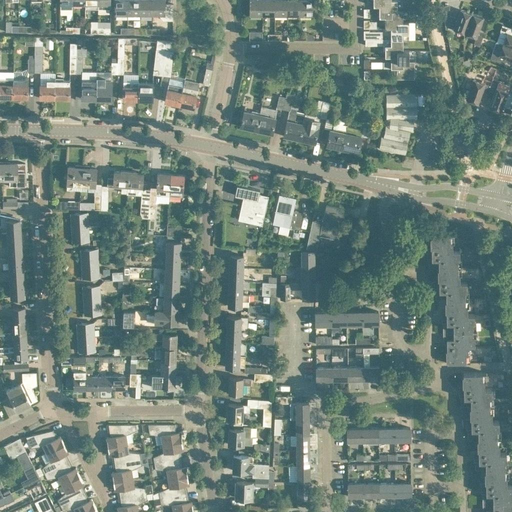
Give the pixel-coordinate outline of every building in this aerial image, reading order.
[(72,9),(72,3),(72,0),(59,0),(60,9),(72,9)] [(97,0),(85,0),(85,3),(85,8),(97,8),(97,3),(98,3),(97,0)] [(97,8),(109,8),(109,3),(110,3),(110,0),(97,0),(98,3),(97,3),(97,8)] [(127,12),(127,0),(114,0),(114,12),(127,12)] [(127,18),(139,18),(139,12),(140,12),(139,0),(127,0),(127,12),(127,18)] [(152,0),(139,0),(140,12),(152,12),(152,0)] [(165,0),(152,0),(152,12),(159,12),(159,15),(164,20),(173,20),(173,3),(165,3),(165,0)] [(249,0),(249,14),(262,14),(262,0),(249,0)] [(262,0),(262,14),(274,14),(274,0),(262,0)] [(286,0),(274,0),(274,14),(287,14),(286,0)] [(286,0),(287,14),(299,14),(298,0),(286,0)] [(312,0),(298,0),(299,14),(312,14),(312,0)] [(379,5),(379,17),(385,17),(385,15),(391,15),(391,10),(397,10),(396,0),(385,0),(385,5),(379,5)] [(454,29),(465,33),(472,13),(461,9),(456,21),(450,19),(449,14),(443,16),(445,25),(456,23),(454,29)] [(385,15),(385,17),(385,28),(391,28),(391,27),(397,27),(397,22),(403,22),(403,21),(403,10),(397,10),(391,10),(391,15),(385,15)] [(483,17),(472,13),(465,33),(476,37),(473,44),(479,46),(484,32),(479,29),(483,17)] [(369,21),(369,19),(364,19),(364,28),(377,28),(377,21),(369,21)] [(391,39),(403,39),(408,39),(408,33),(409,33),(409,21),(403,21),(403,22),(397,22),(397,27),(391,27),(391,28),(391,38),(391,39)] [(30,25),(31,25),(31,32),(43,32),(43,26),(37,25),(37,22),(30,22),(30,25)] [(500,30),(507,33),(503,44),(511,46),(511,27),(502,24),(500,30)] [(364,38),(365,38),(383,38),(383,31),(369,31),(369,30),(364,30),(364,38)] [(262,31),(249,31),(249,40),(262,40),(262,31)] [(40,85),(40,97),(55,98),(55,79),(55,72),(42,72),(43,36),(34,36),(34,58),(34,72),(40,72),(40,85)] [(386,38),(383,38),(365,38),(365,45),(385,45),(385,56),(391,56),(397,56),(397,50),(403,50),(403,39),(391,39),(391,38),(386,38)] [(156,46),(152,74),(161,75),(165,41),(165,40),(157,39),(156,46)] [(165,41),(161,75),(170,76),(173,51),(177,51),(178,42),(165,41)] [(506,58),(511,59),(511,46),(503,44),(496,41),(490,58),(504,63),(506,58)] [(82,73),(81,98),(96,98),(96,71),(82,71),(82,55),(81,55),(81,48),(76,48),(76,73),(82,73)] [(383,67),(397,67),(403,67),(403,61),(409,61),(409,50),(403,50),(397,50),(397,56),(391,56),(391,61),(383,61),(383,67)] [(209,85),(215,55),(212,55),(211,61),(211,62),(207,61),(205,70),(202,84),(209,85)] [(111,99),(111,73),(117,73),(117,58),(112,58),(111,71),(96,71),(96,98),(111,99)] [(254,66),(269,70),(271,63),(255,59),(254,66)] [(415,78),(415,61),(409,61),(403,61),(403,67),(397,67),(397,78),(415,78)] [(0,96),(13,97),(13,79),(13,72),(0,71),(0,96)] [(478,103),(482,90),(488,93),(493,78),(495,73),(490,71),(488,77),(484,75),(480,81),(473,79),(472,81),(469,79),(467,80),(464,88),(465,90),(469,92),(466,98),(478,103)] [(496,80),(498,74),(495,73),(493,78),(488,93),(493,95),(489,107),(500,111),(510,85),(496,80)] [(13,79),(13,97),(28,97),(28,84),(28,76),(22,79),(13,79)] [(164,101),(179,104),(183,86),(185,79),(185,78),(177,76),(176,79),(170,77),(164,101)] [(69,98),(70,80),(55,79),(55,98),(69,98)] [(183,86),(179,104),(193,107),(197,89),(199,82),(185,79),(183,86)] [(123,81),(123,99),(138,99),(138,81),(123,81)] [(147,81),(138,81),(138,99),(153,100),(153,87),(153,81),(147,81)] [(376,95),(378,86),(367,84),(365,92),(376,95)] [(289,110),(283,135),(299,139),(305,113),(296,111),(296,108),(290,107),(293,94),(286,93),(286,97),(283,108),(289,110)] [(411,120),(411,118),(416,118),(416,115),(417,112),(416,108),(416,103),(416,100),(416,96),(416,94),(385,94),(385,118),(397,118),(396,127),(385,124),(383,136),(381,136),(380,143),(380,146),(379,148),(388,150),(391,152),(392,152),(394,152),(404,154),(405,151),(406,148),(406,147),(406,145),(407,139),(409,136),(409,133),(410,128),(412,127),(413,125),(413,124),(412,121),(411,120)] [(276,107),(283,108),(286,97),(279,95),(276,107)] [(326,117),(333,119),(337,97),(331,95),(329,102),(326,117)] [(318,126),(320,116),(326,117),(329,102),(322,100),(320,114),(315,113),(315,115),(305,113),(299,139),(315,142),(318,126)] [(371,127),(376,104),(369,102),(364,126),(371,127)] [(261,106),(259,113),(256,129),(272,133),(277,109),(261,106)] [(244,108),(240,126),(256,129),(259,113),(246,110),(246,108),(244,108)] [(326,145),(343,148),(346,132),(345,132),(347,125),(338,123),(337,123),(335,123),(334,124),(334,125),(333,129),(330,129),(329,135),(326,145)] [(346,132),(343,148),(358,152),(360,142),(362,129),(347,125),(345,132),(346,132)] [(27,185),(25,162),(3,163),(3,178),(9,178),(9,182),(9,186),(27,185)] [(81,184),(82,167),(68,166),(67,189),(73,190),(74,183),(81,184)] [(82,167),(81,184),(89,184),(88,190),(95,191),(96,168),(82,167)] [(121,187),(121,192),(127,192),(127,185),(129,170),(121,170),(121,171),(114,171),(114,178),(108,177),(107,186),(121,187)] [(140,212),(142,216),(148,217),(150,189),(144,188),(144,191),(142,190),(143,173),(136,172),(137,171),(129,170),(127,185),(127,192),(127,194),(141,195),(140,212)] [(148,221),(154,221),(155,217),(156,195),(169,196),(171,173),(158,172),(156,189),(150,189),(148,217),(148,221)] [(183,189),(184,174),(171,173),(169,196),(172,196),(182,196),(183,189)] [(240,219),(252,222),(260,189),(237,184),(235,194),(243,196),(241,207),(238,219),(240,219)] [(273,222),(300,228),(304,212),(293,210),(296,197),(279,194),(273,222)] [(80,201),(67,200),(66,208),(79,209),(80,201)] [(319,235),(309,233),(306,250),(314,250),(316,250),(319,235),(337,239),(344,208),(326,204),(319,235)] [(87,212),(71,213),(72,227),(97,226),(100,226),(100,222),(88,222),(87,212)] [(20,219),(7,220),(7,232),(21,231),(20,219)] [(181,224),(167,224),(166,235),(181,235),(181,224)] [(72,241),(89,240),(88,229),(97,228),(97,226),(72,227),(72,241)] [(1,232),(2,243),(8,243),(8,245),(21,244),(21,231),(7,232),(1,232)] [(434,279),(434,287),(439,287),(439,290),(435,290),(435,299),(446,298),(446,311),(441,311),(441,319),(446,319),(446,322),(443,322),(443,339),(452,338),(452,341),(447,341),(447,363),(454,363),(470,362),(468,362),(468,346),(475,346),(474,313),(467,313),(467,281),(460,281),(459,249),(452,249),(452,241),(450,241),(450,233),(431,234),(431,247),(426,247),(427,255),(431,255),(431,258),(428,258),(428,266),(438,266),(439,279),(434,279)] [(181,241),(166,241),(166,254),(180,254),(181,241)] [(8,245),(9,258),(22,258),(21,244),(8,245)] [(97,248),(81,249),(82,263),(98,262),(97,248)] [(314,250),(306,250),(301,250),(301,266),(314,266),(314,250)] [(179,268),(179,267),(180,254),(166,254),(165,268),(179,268)] [(243,255),(230,254),(230,267),(243,267),(243,255)] [(22,258),(9,258),(9,272),(23,271),(22,258)] [(82,277),(98,276),(98,262),(82,263),(82,277)] [(314,266),(301,266),(302,282),(315,282),(314,266)] [(243,267),(230,267),(229,280),(242,280),(243,267)] [(165,282),(179,282),(179,268),(165,268),(165,282)] [(9,272),(10,285),(24,284),(23,271),(9,272)] [(122,271),(112,271),(113,280),(123,279),(122,271)] [(229,280),(229,281),(228,293),(242,294),(242,293),(242,280),(229,280)] [(159,281),(159,293),(159,295),(164,295),(164,296),(178,296),(179,282),(165,282),(159,281)] [(290,282),(279,282),(280,298),(290,298),(290,282)] [(315,298),(315,282),(302,282),(302,298),(315,298)] [(24,296),(24,284),(10,285),(11,297),(14,297),(24,296)] [(99,285),(83,286),(84,300),(100,299),(99,285)] [(132,294),(132,286),(128,286),(128,287),(123,287),(122,294),(132,294)] [(247,306),(247,311),(259,312),(260,305),(248,304),(249,293),(242,293),(242,294),(228,293),(228,305),(247,306)] [(127,304),(131,304),(132,294),(122,294),(122,304),(127,304)] [(156,296),(156,303),(164,304),(164,310),(178,310),(178,296),(164,296),(164,297),(156,296)] [(84,314),(101,313),(100,299),(84,300),(84,314)] [(11,307),(12,319),(25,319),(25,306),(11,307)] [(127,309),(122,309),(121,310),(121,316),(121,323),(121,325),(121,327),(135,327),(135,309),(127,309)] [(163,323),(177,323),(178,310),(164,310),(155,309),(155,322),(163,323)] [(259,312),(247,311),(247,315),(249,318),(270,319),(269,329),(274,330),(275,313),(265,312),(259,312)] [(315,325),(331,324),(331,311),(315,312),(315,325)] [(331,311),(331,324),(331,330),(340,330),(340,324),(347,324),(347,311),(331,311)] [(347,311),(347,324),(363,324),(362,311),(347,311)] [(378,311),(362,311),(363,324),(378,324),(378,311)] [(241,316),(228,315),(227,328),(240,328),(241,316)] [(25,319),(12,319),(13,333),(26,332),(25,319)] [(93,322),(77,323),(78,337),(94,336),(93,322)] [(146,328),(135,327),(121,327),(121,334),(120,344),(129,345),(129,343),(126,343),(127,334),(145,335),(146,328)] [(240,328),(227,328),(226,341),(240,341),(240,328)] [(274,330),(269,329),(269,335),(261,335),(261,343),(265,343),(274,344),(274,330)] [(13,334),(13,345),(14,346),(27,345),(26,332),(13,333),(13,334)] [(152,332),(152,339),(162,339),(162,346),(176,346),(177,333),(152,332)] [(316,335),(316,343),(331,343),(331,338),(331,335),(316,335)] [(95,350),(94,336),(78,337),(78,351),(95,350)] [(226,341),(226,354),(239,355),(240,341),(226,341)] [(136,345),(129,345),(120,344),(120,354),(136,354),(136,345)] [(28,363),(28,357),(27,345),(14,346),(13,345),(0,346),(0,352),(14,351),(15,363),(28,363)] [(155,345),(154,357),(162,357),(162,360),(176,360),(176,346),(162,346),(155,345)] [(225,366),(239,367),(239,355),(226,354),(225,366)] [(73,370),(74,388),(86,388),(85,368),(85,361),(85,356),(73,356),(73,364),(78,364),(78,370),(73,370)] [(162,360),(161,371),(161,374),(175,374),(176,360),(162,360)] [(316,380),(332,379),(332,366),(316,367),(316,380)] [(348,366),(332,366),(332,379),(348,379),(348,366)] [(348,366),(348,379),(363,379),(363,366),(348,366)] [(379,366),(363,366),(363,379),(379,379),(379,366)] [(92,375),(92,368),(85,368),(86,388),(99,388),(99,375),(92,375)] [(254,380),(272,381),(272,373),(262,373),(254,372),(254,380)] [(481,482),(481,490),(486,490),(486,493),(482,493),(483,509),(486,509),(486,511),(511,511),(511,484),(507,484),(506,452),(499,452),(499,420),(492,420),(491,388),(484,388),(484,380),(488,380),(488,372),(463,372),(463,386),(459,386),(459,394),(463,394),(463,396),(460,396),(460,405),(470,405),(471,418),(466,418),(466,426),(471,426),(471,429),(467,429),(468,437),(478,437),(478,450),(473,450),(473,458),(478,458),(478,461),(475,461),(475,469),(485,469),(486,482),(481,482)] [(136,395),(140,395),(141,373),(136,373),(130,373),(130,385),(136,385),(136,395)] [(156,387),(175,388),(175,374),(161,374),(157,374),(156,387)] [(112,388),(112,375),(99,375),(99,388),(112,388)] [(125,388),(124,375),(112,375),(112,388),(125,388)] [(229,377),(228,392),(243,393),(243,384),(251,385),(251,378),(243,377),(229,377)] [(10,396),(16,409),(32,401),(23,381),(7,389),(10,396)] [(290,418),(296,418),(309,418),(309,402),(296,402),(292,402),(291,395),(275,396),(276,403),(290,402),(290,418)] [(257,407),(271,407),(271,399),(258,399),(257,407)] [(234,419),(233,424),(242,424),(242,411),(249,411),(250,405),(243,404),(228,403),(227,418),(234,419)] [(296,434),(309,434),(309,418),(296,418),(296,434)] [(106,437),(108,446),(127,443),(126,434),(136,429),(135,423),(108,423),(110,436),(106,437)] [(161,435),(162,443),(182,440),(180,431),(176,431),(175,423),(148,423),(149,433),(161,435)] [(228,443),(238,444),(251,444),(252,436),(251,436),(251,426),(243,426),(243,429),(229,428),(228,443)] [(363,444),(368,444),(367,440),(379,440),(378,427),(363,428),(363,440),(363,444)] [(378,427),(379,440),(394,440),(394,427),(378,427)] [(410,427),(394,427),(394,440),(410,440),(410,427)] [(347,441),(363,440),(363,428),(347,428),(347,441)] [(43,445),(47,452),(64,443),(60,435),(56,437),(52,429),(26,436),(31,446),(31,447),(43,445)] [(296,449),(309,449),(309,434),(296,434),(296,449)] [(19,437),(12,441),(18,454),(25,451),(26,450),(19,437)] [(153,457),(154,462),(181,458),(179,450),(183,449),(182,440),(162,443),(164,452),(153,456),(153,457)] [(18,454),(12,441),(4,445),(11,458),(17,455),(18,454)] [(253,450),(269,451),(269,443),(254,442),(253,450)] [(42,468),(44,473),(68,461),(65,453),(68,452),(64,443),(47,452),(50,460),(41,468),(42,468)] [(140,452),(128,451),(127,443),(108,446),(109,455),(113,454),(114,462),(141,458),(140,453),(140,452)] [(297,465),(310,465),(309,449),(296,449),(297,465)] [(25,451),(18,454),(17,455),(23,468),(32,464),(25,451)] [(233,470),(252,471),(252,476),(255,476),(268,477),(269,470),(267,470),(267,463),(253,463),(253,461),(252,455),(233,455),(233,470)] [(116,471),(112,471),(113,481),(133,477),(131,468),(142,464),(142,463),(141,458),(114,462),(116,471)] [(155,468),(167,469),(168,478),(187,475),(186,466),(182,466),(181,458),(154,462),(155,468)] [(72,468),(68,461),(44,473),(43,474),(39,476),(41,478),(44,477),(46,476),(47,478),(59,476),(62,484),(80,475),(76,467),(72,468)] [(292,473),(292,480),(297,480),(297,481),(310,481),(310,465),(297,465),(297,473),(292,473)] [(35,470),(26,475),(30,483),(39,478),(35,470)] [(55,507),(60,504),(84,492),(80,485),(84,483),(80,475),(62,484),(66,491),(57,499),(58,500),(58,501),(53,504),(55,507)] [(153,498),(160,497),(186,493),(185,484),(189,484),(187,475),(168,478),(169,486),(153,494),(153,498)] [(252,490),(256,490),(256,485),(268,486),(268,481),(268,477),(255,476),(252,476),(252,477),(255,477),(255,482),(252,482),(236,481),(235,497),(252,498),(252,490)] [(119,489),(120,498),(147,493),(152,492),(151,483),(146,484),(146,487),(134,485),(133,477),(113,481),(115,490),(119,489)] [(32,499),(46,492),(39,479),(26,485),(32,499)] [(297,497),(310,496),(310,481),(297,481),(297,497)] [(362,483),(362,496),(380,495),(379,482),(362,483)] [(395,495),(395,482),(379,482),(380,495),(395,495)] [(411,482),(395,482),(395,495),(411,495),(411,482)] [(348,496),(362,496),(362,483),(348,483),(348,496)] [(10,492),(4,495),(3,496),(0,497),(0,504),(7,502),(14,499),(10,492)] [(74,508),(76,511),(84,511),(96,506),(92,498),(88,500),(84,492),(60,504),(63,509),(62,509),(63,510),(74,508)] [(117,506),(118,511),(138,511),(137,504),(148,499),(148,498),(147,498),(147,493),(120,498),(121,505),(117,506)] [(172,504),(173,511),(176,511),(193,509),(191,500),(188,501),(186,493),(160,497),(153,498),(155,504),(160,503),(172,504)]
